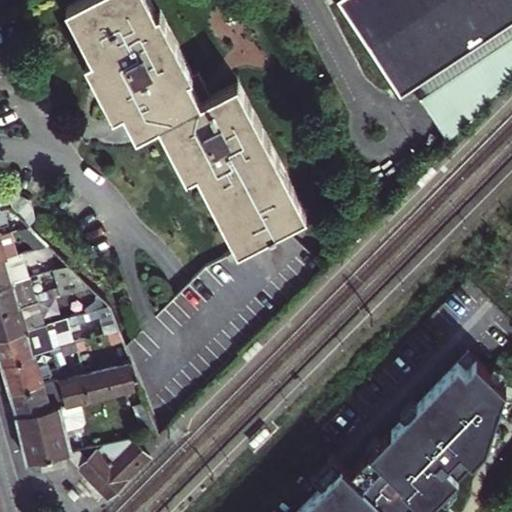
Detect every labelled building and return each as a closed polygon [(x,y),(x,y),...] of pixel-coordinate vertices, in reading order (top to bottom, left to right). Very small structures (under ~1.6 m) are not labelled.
[(143,133),(167,120),(210,97),(198,73),(193,76),(160,12),(157,13),(150,0),(76,0),(66,5),(91,54),(88,56),(117,111),(129,105),(143,133)] [(511,0),(335,0),(397,95),(511,20),(511,0)] [(238,84),(210,97),(167,120),(194,174),(201,170),(240,248),(283,227),(306,217),(238,84)] [(6,208),(0,208),(0,225),(11,223),(6,208)] [(35,250),(46,247),(26,227),(18,230),(35,250)] [(323,266),(283,227),(240,248),(209,262),(123,346),(129,361),(139,383),(147,402),(159,428),(323,266)] [(1,235),(7,258),(16,256),(10,232),(1,235)] [(16,256),(7,258),(0,260),(0,285),(31,277),(24,253),(16,256)] [(0,312),(38,301),(84,288),(85,286),(65,267),(54,270),(58,287),(36,294),(31,277),(0,285),(0,312)] [(105,307),(104,305),(98,299),(86,307),(87,312),(105,307)] [(38,301),(0,312),(0,336),(44,324),(38,301)] [(44,324),(0,336),(0,358),(1,362),(45,350),(73,343),(69,326),(98,318),(106,334),(116,331),(105,307),(87,312),(44,324)] [(247,361),(265,345),(259,339),(242,355),(247,361)] [(84,340),(73,343),(76,352),(87,350),(84,340)] [(73,343),(45,350),(50,367),(78,358),(76,352),(73,343)] [(351,470),(332,451),(311,473),(323,484),(295,511),(404,511),(416,499),(426,508),(486,446),(507,385),(468,348),(351,470)] [(8,390),(9,393),(54,381),(53,378),(50,367),(45,350),(1,362),(5,378),(8,390)] [(118,364),(106,367),(112,390),(139,383),(129,361),(118,364)] [(112,390),(106,367),(82,374),(88,397),(112,390)] [(88,397),(82,374),(60,381),(65,403),(81,398),(88,397)] [(54,381),(9,393),(12,404),(16,415),(60,404),(54,381)] [(65,403),(60,404),(16,415),(22,438),(28,461),(65,452),(73,450),(68,430),(83,426),(87,421),(81,398),(65,403)] [(147,402),(133,406),(143,432),(159,428),(147,402)] [(257,450),(273,433),(268,428),(264,425),(248,442),(251,445),(257,450)] [(73,450),(65,452),(101,490),(108,497),(126,481),(150,457),(143,449),(131,436),(73,450)]
